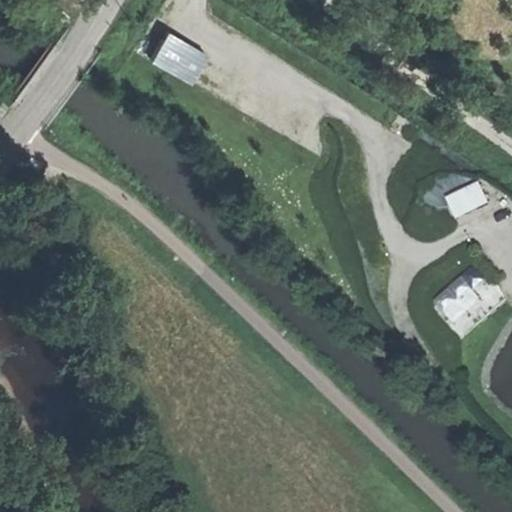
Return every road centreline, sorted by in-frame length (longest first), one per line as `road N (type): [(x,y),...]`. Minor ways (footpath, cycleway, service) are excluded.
road 1 (track): [(325,0),(511,144)]
road 2 (tertiary): [(0,150),(107,0)]
